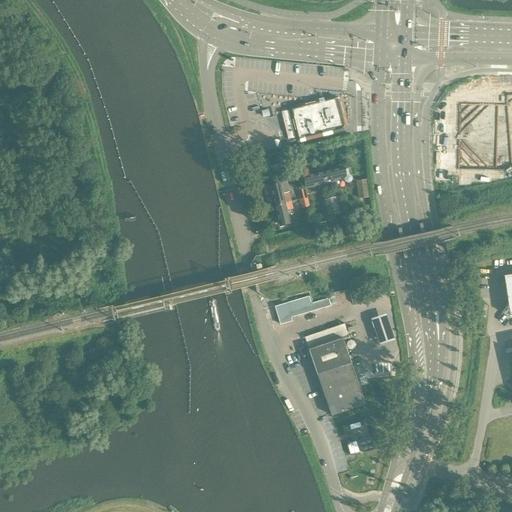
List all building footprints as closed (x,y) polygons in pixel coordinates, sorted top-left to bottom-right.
[(337,98),(281,112),(288,139),(298,137),(299,139),(300,141),(304,139),(304,137),(322,133),(323,135),(331,133),(331,131),(344,127),(337,98)] [(493,151),(492,173),(503,173),(511,173),(511,170),(503,171),(503,157),(511,157),(511,104),(494,104),(493,110),(493,115),(493,141),(493,151)] [(492,173),(493,151),(493,141),(493,115),(446,114),(446,150),(445,174),(492,175),(492,173)] [(511,157),(503,157),(503,171),(511,170),(511,157)] [(336,180),(344,178),(344,181),(347,183),(350,182),(352,179),(352,176),(349,174),(348,169),(344,169),(343,167),(323,172),(325,182),(327,188),(337,185),(336,180)] [(323,172),(303,177),(305,187),(317,184),(319,190),(327,188),(325,182),(323,172)] [(368,197),(366,180),(356,181),(359,198),(368,197)] [(290,191),(287,181),(280,182),(282,193),(288,192),(290,191)] [(280,182),(270,185),(275,205),(284,203),(290,201),(288,192),(282,193),(280,182)] [(448,186),(439,188),(440,195),(450,193),(448,186)] [(307,198),(305,189),(297,191),(299,199),(307,198)] [(333,196),(329,197),(333,214),(337,213),(341,212),(337,195),(333,196)] [(320,199),(324,217),(329,215),(333,214),(329,197),(325,198),(320,199)] [(309,206),(307,198),(299,199),(301,208),(309,206)] [(284,203),(275,205),(279,225),(289,223),(287,214),(302,211),(301,208),(299,199),(290,201),(284,203)] [(317,234),(328,232),(327,227),(325,221),(314,224),(315,225),(317,234)] [(501,312),(509,318),(511,315),(511,314),(511,273),(503,275),(507,304),(501,312)] [(309,296),(274,306),(277,317),(280,324),(291,321),(290,317),(330,305),(329,301),(328,298),(326,298),(311,303),(309,296)] [(376,316),(370,318),(379,345),(390,341),(391,341),(394,339),(385,313),(382,314),(376,316)] [(348,335),(344,323),(303,337),(307,349),(342,337),(348,335)] [(316,374),(330,415),(365,403),(355,376),(351,362),(342,337),(307,349),(316,374)] [(360,422),(348,425),(348,426),(349,430),(361,426),(360,422)] [(365,439),(359,441),(362,452),(374,448),(371,437),(365,439)]
